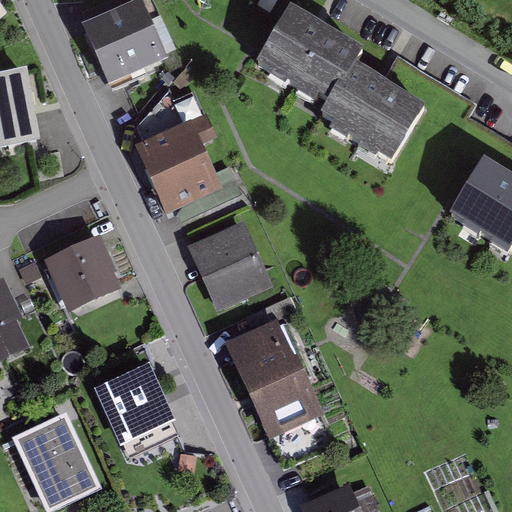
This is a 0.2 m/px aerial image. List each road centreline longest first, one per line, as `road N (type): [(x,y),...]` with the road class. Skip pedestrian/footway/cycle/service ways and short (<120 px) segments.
road 1 (tertiary): [(117,173),(270,511)]
road 2 (tertiary): [(39,0),(117,173)]
road 3 (residential): [(511,84),(376,0)]
road 4 (residential): [(0,219),(117,173)]
